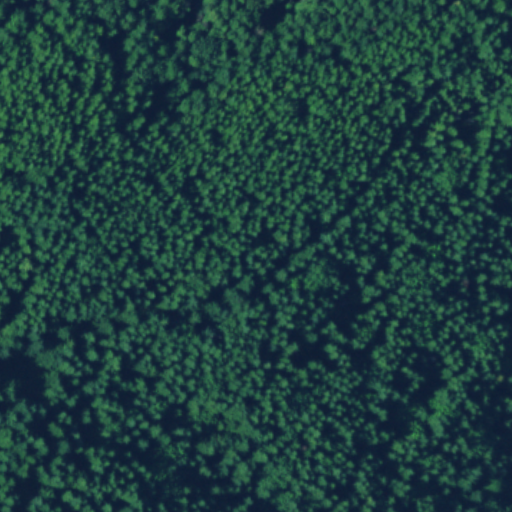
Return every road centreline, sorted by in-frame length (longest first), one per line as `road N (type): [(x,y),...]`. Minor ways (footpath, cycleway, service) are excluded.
road 1 (track): [(0,332),(212,306),(297,250),(352,197),(440,83),(469,66),(511,63)]
road 2 (track): [(90,511),(71,478),(7,438),(0,421)]
